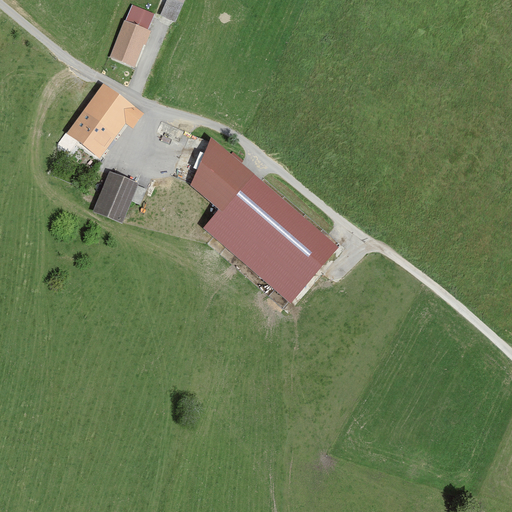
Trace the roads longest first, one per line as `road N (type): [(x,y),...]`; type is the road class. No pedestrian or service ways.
road 1 (track): [(511,359),(440,292),(263,156)]
road 2 (residential): [(0,3),(134,100),(225,129),(263,156)]
